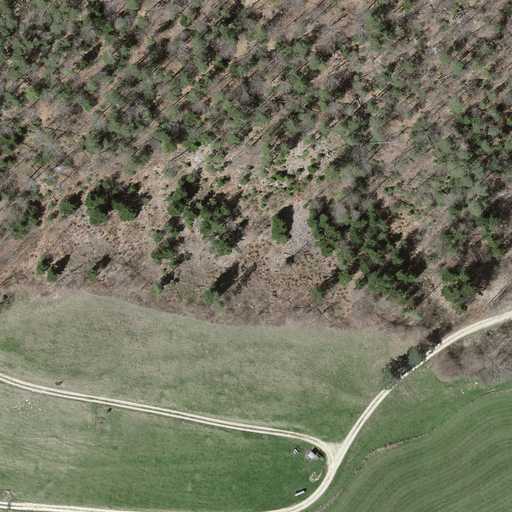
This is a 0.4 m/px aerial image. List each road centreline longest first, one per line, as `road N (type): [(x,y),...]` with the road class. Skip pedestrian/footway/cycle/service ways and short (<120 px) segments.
road 1 (track): [(336,455),(299,439),(0,377)]
road 2 (track): [(280,511),(313,498),(336,455),(404,373),(443,346),(511,317)]
